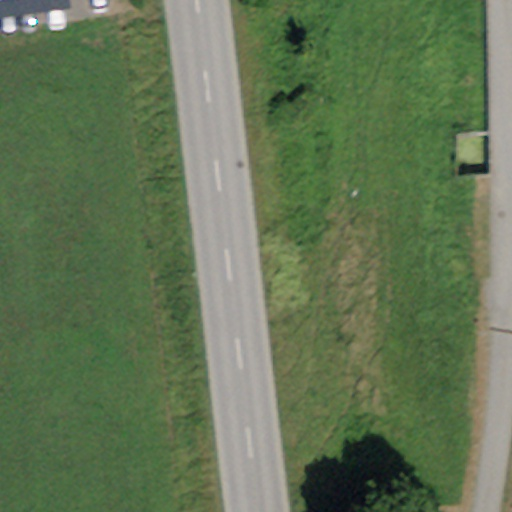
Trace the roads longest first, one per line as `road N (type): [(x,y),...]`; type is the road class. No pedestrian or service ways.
road 1 (secondary): [(257,511),(195,0)]
road 2 (track): [(485,511),(511,250)]
road 3 (track): [(511,219),(505,0)]
